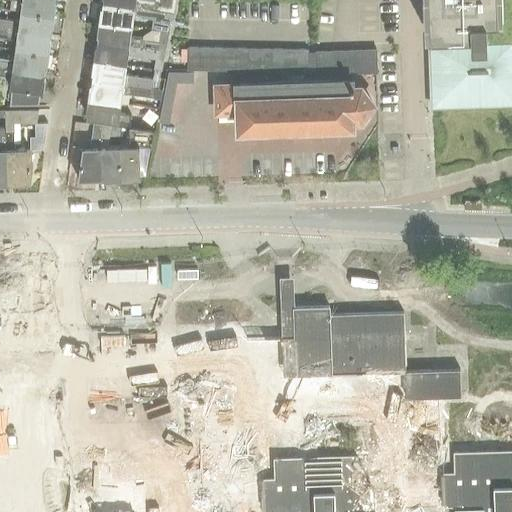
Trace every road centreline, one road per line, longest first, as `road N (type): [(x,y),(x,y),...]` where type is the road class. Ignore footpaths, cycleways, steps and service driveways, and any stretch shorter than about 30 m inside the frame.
road 1 (unclassified): [(511,227),(253,218),(48,225)]
road 2 (residential): [(46,191),(78,47),(72,0)]
